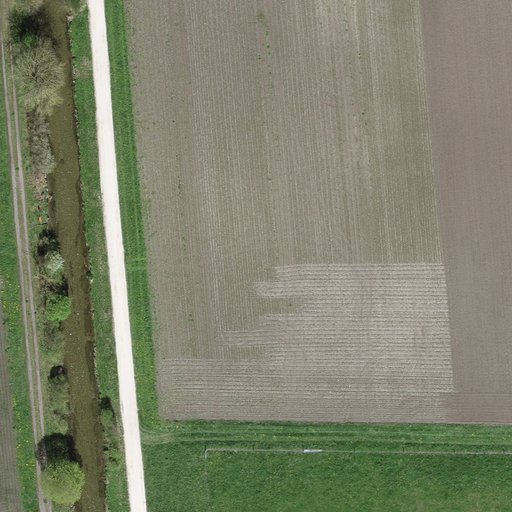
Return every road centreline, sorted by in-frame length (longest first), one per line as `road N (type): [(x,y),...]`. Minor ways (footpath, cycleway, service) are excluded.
road 1 (track): [(136,511),(91,0)]
road 2 (track): [(45,511),(1,0)]
